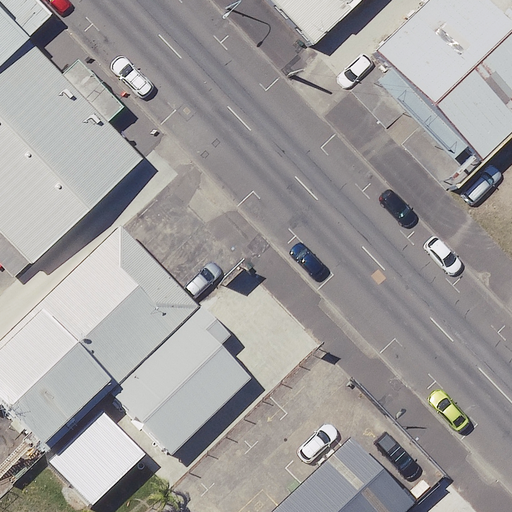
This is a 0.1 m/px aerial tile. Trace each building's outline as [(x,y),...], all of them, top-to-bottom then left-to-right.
[(331,0),(255,0),(292,38),(331,0)] [(511,105),(511,0),(418,0),(325,90),(423,191),(511,105)] [(0,61),(0,282),(111,179),(0,61)] [(214,401),(80,258),(0,332),(0,469),(57,416),(123,486),(214,401)] [(402,511),(414,501),(294,373),(145,511),(402,511)]
